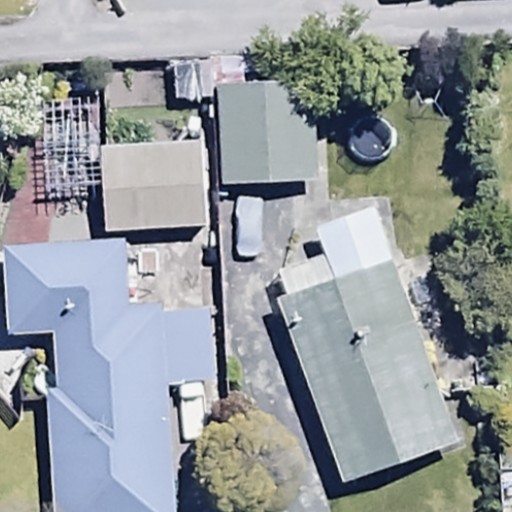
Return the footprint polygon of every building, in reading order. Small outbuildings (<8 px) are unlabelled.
[(310,84),(215,89),(221,192),(317,187),(310,84)] [(205,150),(101,153),(103,237),(207,234),(205,150)] [(469,157),(405,158),(406,205),(469,204),(469,157)] [(276,309),(341,490),(457,448),(375,219),(317,240),(325,262),(276,279),(286,306),(276,309)] [(129,315),(124,244),(3,253),(9,342),(52,339),(56,397),(42,398),(50,511),(172,511),(164,394),(214,390),(208,309),(129,315)]
